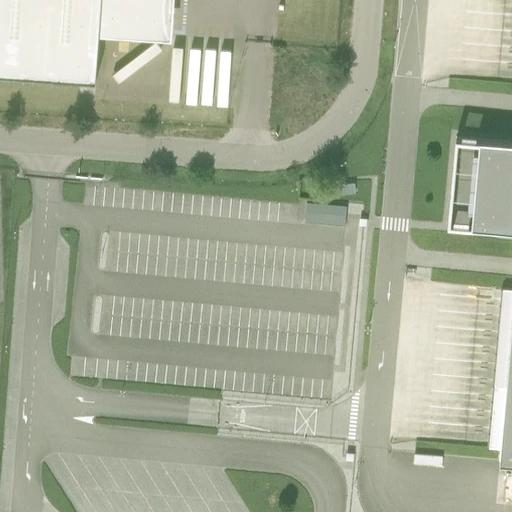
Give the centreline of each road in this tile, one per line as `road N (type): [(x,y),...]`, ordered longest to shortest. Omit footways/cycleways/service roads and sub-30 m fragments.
road 1 (unclassified): [(0,145),(267,164),(306,155),(352,113),(367,70),(371,0)]
road 2 (unknown): [(257,0),(249,163)]
